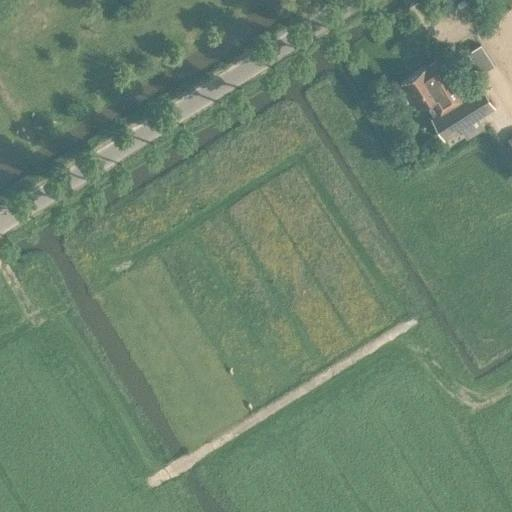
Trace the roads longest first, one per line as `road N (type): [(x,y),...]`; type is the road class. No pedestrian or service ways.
road 1 (track): [(0,259),(148,484),(413,319)]
road 2 (unclassified): [(0,224),(359,0)]
